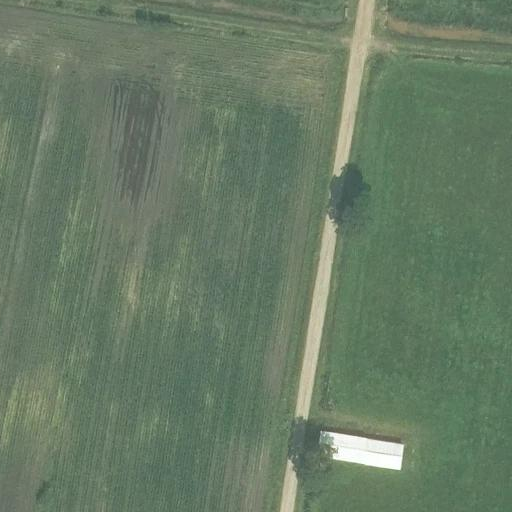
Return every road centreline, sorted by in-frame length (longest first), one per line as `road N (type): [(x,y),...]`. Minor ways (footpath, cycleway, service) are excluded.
road 1 (track): [(284,511),(366,0)]
road 2 (track): [(511,58),(357,45),(54,0)]
